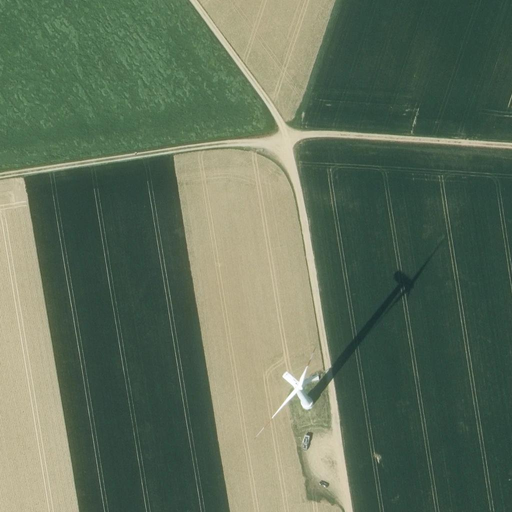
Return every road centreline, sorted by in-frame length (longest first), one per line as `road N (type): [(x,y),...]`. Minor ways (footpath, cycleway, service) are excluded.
road 1 (track): [(288,136),(348,511)]
road 2 (track): [(288,136),(0,176)]
road 3 (track): [(511,146),(288,136)]
road 4 (track): [(295,135),(338,0)]
